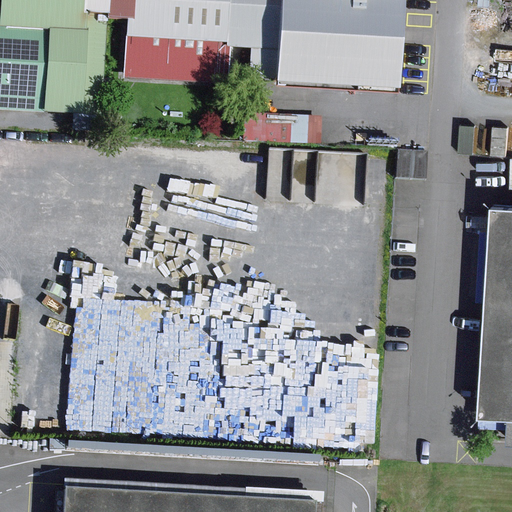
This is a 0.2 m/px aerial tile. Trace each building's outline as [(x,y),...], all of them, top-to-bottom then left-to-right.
[(84,0),(0,0),(0,105),(80,109),(83,31),(84,17),(84,0)] [(84,0),(84,17),(127,19),(127,0),(84,0)] [(224,48),(227,0),(127,0),(127,19),(122,80),(222,84),(224,48)] [(227,0),(224,48),(273,52),(271,86),(393,95),(399,0),(227,0)] [(90,223),(388,233),(391,153),(321,151),(323,115),(247,113),(246,146),(93,141),(90,223)] [(511,206),(494,205),(480,412),(511,414),(510,440),(511,440),(511,206)] [(19,360),(0,359),(0,415),(16,416),(19,360)] [(61,511),(306,511),(308,502),(63,487),(61,511)]
